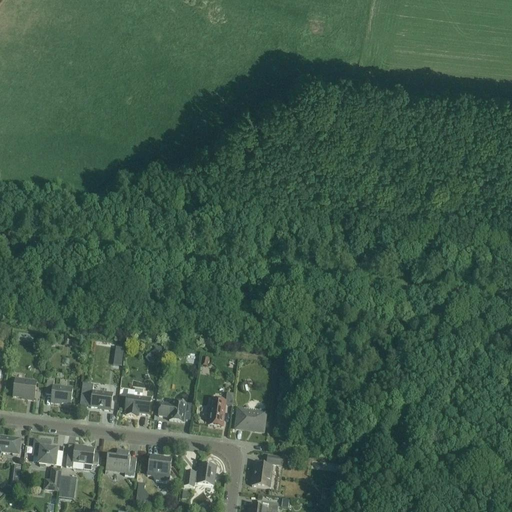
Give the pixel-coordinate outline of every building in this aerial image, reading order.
[(37,343),(43,346),(46,341),(40,338),(37,343)] [(115,357),(113,366),(121,367),(122,358),(124,349),(116,348),(115,357)] [(154,349),(150,352),(151,354),(157,360),(160,357),(161,356),(162,350),(162,349),(155,348),(154,349)] [(167,361),(174,357),(170,351),(163,355),(167,361)] [(202,359),(201,366),(208,367),(209,360),(202,359)] [(15,381),(13,398),(27,400),(27,401),(34,402),(36,385),(30,384),(30,383),(15,381)] [(47,382),(45,396),(51,397),(50,405),(57,406),(57,405),(71,407),(73,390),(53,388),(54,383),(47,382)] [(82,385),(80,406),(90,408),(90,409),(104,411),(104,412),(111,413),(113,396),(92,393),(93,386),(82,385)] [(138,418),(138,415),(148,417),(150,400),(142,399),(143,392),(134,391),(133,398),(127,397),(125,413),(126,414),(126,417),(138,418)] [(225,407),(232,408),(234,396),(227,395),(226,403),(211,401),(210,410),(208,410),(207,418),(209,418),(208,427),(223,429),(224,419),(223,419),(224,413),(225,413),(225,407)] [(160,405),(158,418),(169,419),(169,422),(184,424),(184,421),(189,422),(190,415),(191,407),(186,406),(185,406),(182,402),(178,405),(171,404),(171,407),(160,405)] [(238,411),(235,431),(243,432),(243,430),(254,431),(254,433),(263,434),(266,414),(257,413),(257,412),(245,410),(244,410),(244,412),(238,411)] [(0,438),(0,455),(1,454),(19,456),(21,441),(0,438)] [(49,451),(50,445),(35,443),(33,457),(40,458),(39,466),(55,468),(57,452),(49,451)] [(67,455),(66,469),(72,470),(72,465),(84,466),(83,471),(91,472),(92,467),(93,467),(98,468),(99,456),(94,456),(95,451),(81,449),(81,448),(74,447),(73,456),(67,455)] [(107,459),(105,471),(125,474),(124,478),(134,479),(136,463),(136,460),(128,459),(129,454),(117,453),(116,460),(107,459)] [(150,457),(147,478),(154,479),(154,480),(155,483),(166,484),(169,482),(172,461),(162,460),(158,460),(158,458),(150,457)] [(253,478),(252,488),(270,490),(272,469),(272,467),(282,468),(283,460),(267,458),(266,468),(254,466),(254,467),(255,467),(254,479),(253,478)] [(315,459),(313,468),(337,473),(339,464),(315,459)] [(185,473),(183,488),(194,490),(194,486),(213,488),(216,469),(213,469),(213,467),(208,466),(208,467),(199,466),(198,473),(196,475),(185,473)] [(58,495),(60,478),(61,473),(51,472),(49,484),(44,483),(43,493),(58,495)] [(60,478),(58,495),(58,499),(73,501),(75,480),(60,478)] [(325,492),(323,501),(332,502),(333,493),(325,492)] [(137,497),(136,503),(154,506),(155,499),(137,497)] [(249,508),(248,511),(277,511),(278,506),(258,503),(257,509),(249,508)]
